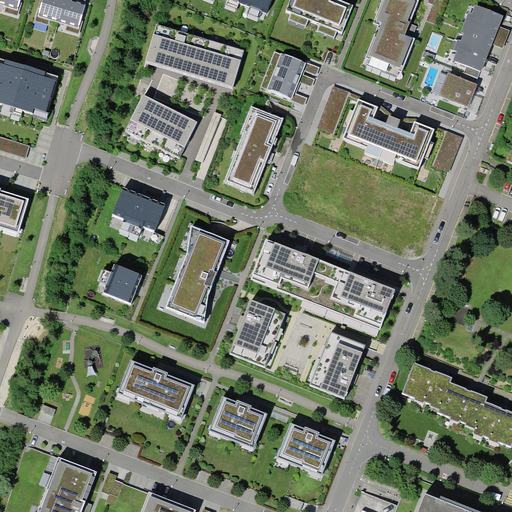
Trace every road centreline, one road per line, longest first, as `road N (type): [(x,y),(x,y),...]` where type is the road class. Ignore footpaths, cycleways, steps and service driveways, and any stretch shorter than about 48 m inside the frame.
road 1 (residential): [(273,214),(327,73),(483,133)]
road 2 (residential): [(254,511),(0,414)]
road 3 (residential): [(65,146),(260,221),(273,214)]
road 4 (residential): [(363,439),(428,274)]
road 5 (residential): [(273,214),(428,274)]
road 6 (residential): [(511,499),(363,439)]
road 7 (residential): [(428,274),(483,133)]
